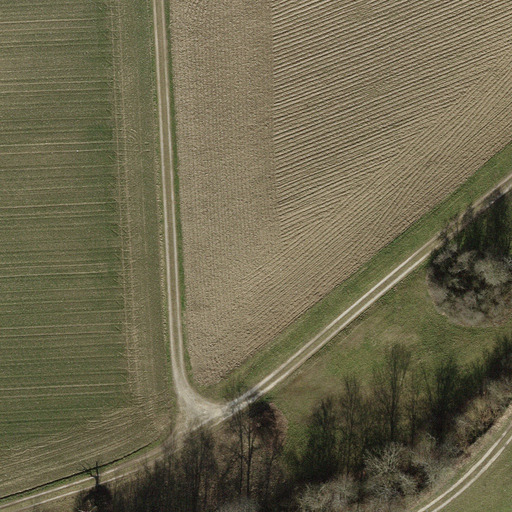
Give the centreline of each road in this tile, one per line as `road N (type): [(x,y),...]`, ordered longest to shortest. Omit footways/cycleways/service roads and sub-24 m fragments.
road 1 (track): [(159,0),(180,373),(202,428)]
road 2 (track): [(202,428),(511,182)]
road 3 (track): [(0,507),(140,464),(202,428)]
road 4 (track): [(511,422),(421,511)]
